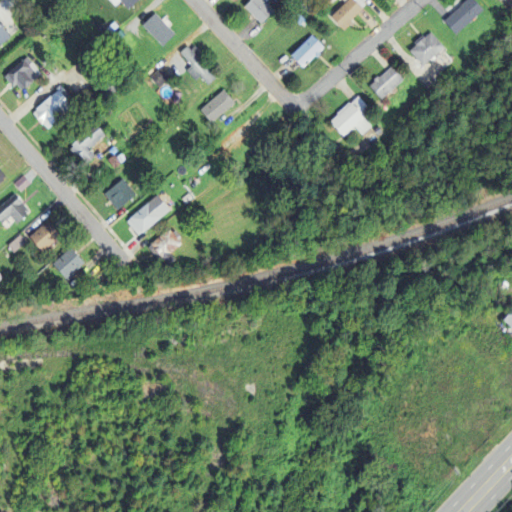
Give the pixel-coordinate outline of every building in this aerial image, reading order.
[(249,0),(241,8),(258,25),(273,10),(262,0),(249,0)] [(364,7),(359,2),(361,0),(346,0),(328,20),(340,31),(364,7)] [(480,11),(470,0),(464,0),(440,22),(453,36),(480,11)] [(420,68),(441,48),(426,32),(405,52),(420,68)] [(288,57),(301,70),(321,50),(309,37),(288,57)] [(215,76),(186,46),(177,54),(189,66),(183,72),(194,82),(197,78),(205,86),(215,76)] [(39,75),(24,58),(2,76),(17,94),(39,75)] [(366,90),(380,102),(400,79),(386,67),(366,90)] [(126,79),(117,70),(94,92),(103,101),(126,79)] [(71,110),(56,91),(29,113),(44,132),(71,110)] [(232,104),(220,91),(197,112),(208,125),(232,104)] [(365,113),(359,100),(326,117),(337,139),(354,130),(357,135),(368,129),(361,115),(365,113)] [(86,149),(101,138),(93,127),(65,148),(79,167),(92,157),(86,149)] [(132,195),(119,179),(101,196),(114,211),(132,195)] [(27,213),(10,195),(0,204),(0,224),(6,218),(14,226),(27,213)] [(136,237),(157,218),(144,204),(123,222),(136,237)] [(39,255),(56,237),(41,223),(24,241),(39,255)] [(170,264),(164,254),(178,247),(169,232),(145,245),(159,270),(170,264)] [(62,282),(80,265),(65,250),(48,267),(62,282)] [(511,329),(511,306),(501,319),(511,329)]
